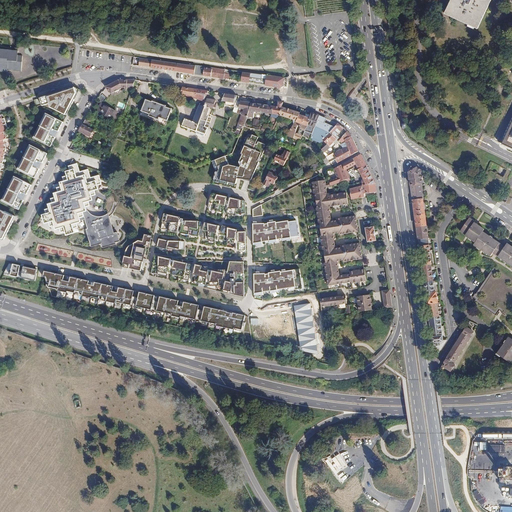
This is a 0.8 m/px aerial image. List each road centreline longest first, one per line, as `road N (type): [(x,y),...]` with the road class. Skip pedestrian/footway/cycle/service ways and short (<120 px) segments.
road 1 (primary): [(511,396),(321,395),(147,345)]
road 2 (primary): [(405,310),(390,348),(355,374),(325,376),(147,345)]
road 3 (track): [(291,69),(0,31)]
road 4 (residential): [(5,251),(246,305)]
road 5 (primary): [(152,360),(280,396),(381,409)]
road 6 (track): [(0,439),(85,412),(129,425),(152,442),(153,511)]
road 7 (primary): [(437,460),(407,237)]
road 8 (residential): [(417,0),(417,79),(429,113),(511,158)]
road 9 (residential): [(5,251),(98,73)]
road 10 (primary): [(152,360),(213,407),(272,511)]
road 11 (tertiary): [(98,73),(289,99)]
road 12 (residential): [(463,192),(438,234),(453,335),(436,362)]
road 13 (primary): [(361,0),(382,167)]
road 14 (primary): [(295,511),(289,470),(307,435),(331,420),(381,409)]
road 15 (primary): [(507,215),(415,152),(388,113)]
road 16 (primary): [(0,315),(152,360)]
road 17 (primary): [(147,345),(0,300)]
road 18 (primary): [(405,310),(425,458)]
road 19 (primary): [(382,167),(405,310)]
road 20 (primary): [(407,237),(406,163),(421,163),(463,192)]
road 21 (primary): [(407,237),(388,113)]
road 22 (tertiary): [(289,99),(346,119),(382,167)]
road 23 (primary): [(381,409),(501,407)]
